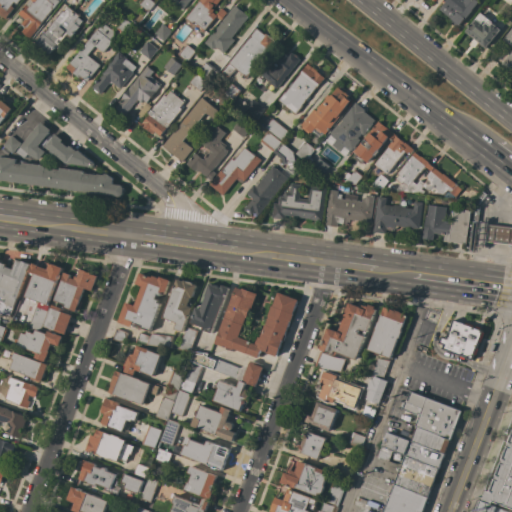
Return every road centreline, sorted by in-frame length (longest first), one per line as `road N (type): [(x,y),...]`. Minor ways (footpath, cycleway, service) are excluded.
road 1 (residential): [(132,236),(27,511)]
road 2 (residential): [(179,242),(178,202),(0,58)]
road 3 (residential): [(331,263),(236,511)]
road 4 (primary): [(287,0),(485,149)]
road 5 (primary): [(511,117),(365,0)]
road 6 (secondary): [(447,511),(511,348)]
